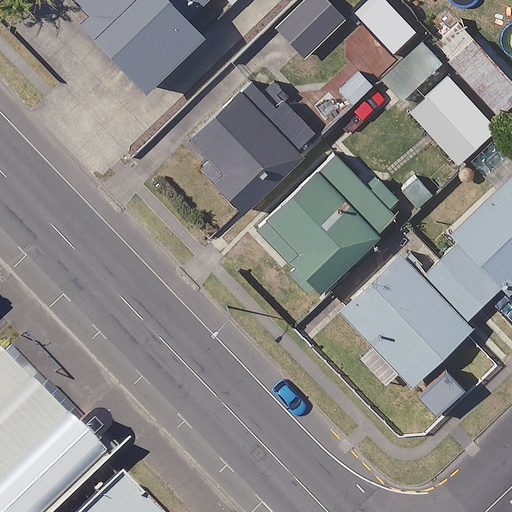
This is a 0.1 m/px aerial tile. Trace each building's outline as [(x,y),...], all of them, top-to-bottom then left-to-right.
[(81,0),(94,13),(87,19),(151,84),(205,30),(189,15),(204,0),(81,0)] [(346,16),(331,0),(305,0),(281,23),(307,51),(346,16)] [(318,139),(257,76),(187,143),(247,206),(318,139)] [(398,211),(338,151),(263,226),(324,286),(398,211)] [(511,288),(511,177),(456,231),(462,237),(424,274),(403,251),(343,308),(413,382),(470,327),(464,321),(505,282),(511,289),(511,288)] [(0,511),(22,511),(65,471),(0,403),(0,511)] [(99,511),(68,480),(34,511),(99,511)]
